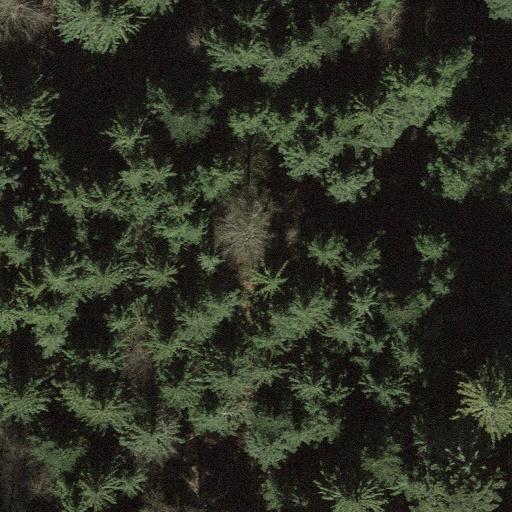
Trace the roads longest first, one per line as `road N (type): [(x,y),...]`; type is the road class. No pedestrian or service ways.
road 1 (track): [(0,332),(38,391),(144,467),(288,511)]
road 2 (track): [(0,80),(141,53),(252,0)]
